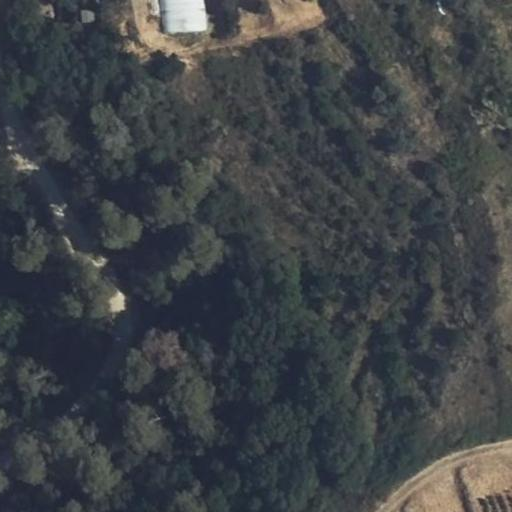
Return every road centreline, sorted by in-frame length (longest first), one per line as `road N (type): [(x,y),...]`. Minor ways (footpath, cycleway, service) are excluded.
road 1 (track): [(0,449),(103,355),(112,281),(0,56)]
road 2 (track): [(511,446),(474,452),(384,511)]
